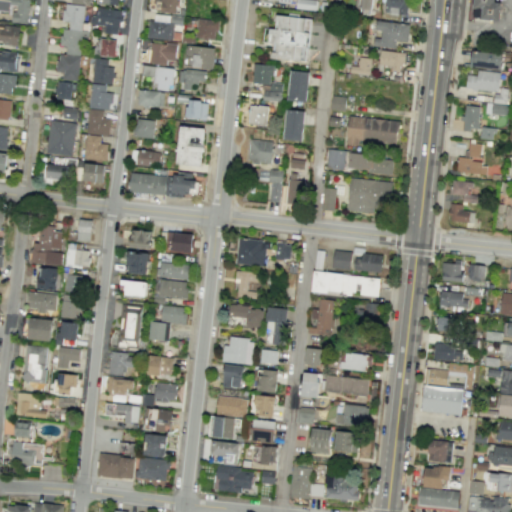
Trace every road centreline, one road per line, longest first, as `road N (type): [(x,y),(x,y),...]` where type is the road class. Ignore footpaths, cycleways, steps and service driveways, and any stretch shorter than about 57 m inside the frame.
road 1 (residential): [(0,193),(511,251)]
road 2 (residential): [(184,511),(241,0)]
road 3 (residential): [(283,511),(337,0)]
road 4 (secondary): [(391,511),(442,39)]
road 5 (residential): [(0,418),(46,0)]
road 6 (residential): [(82,491),(113,206)]
road 7 (residential): [(113,206),(136,0)]
road 8 (residential): [(82,491),(262,511)]
